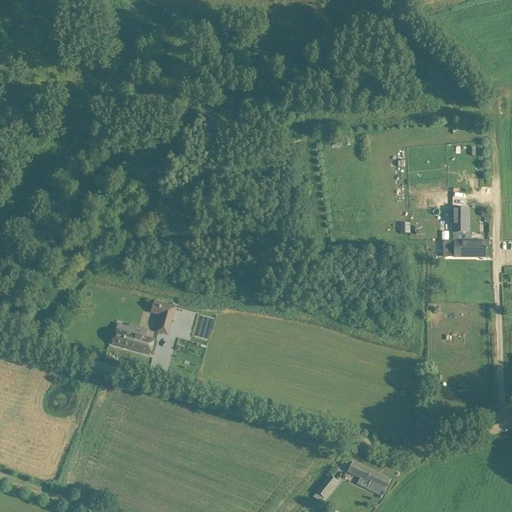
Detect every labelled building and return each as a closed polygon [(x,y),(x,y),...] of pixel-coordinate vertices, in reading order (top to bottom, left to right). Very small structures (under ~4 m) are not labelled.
[(511,139),(511,120),(500,120),(499,138),(511,139)] [(343,136),(335,138),(336,145),(344,144),(343,136)] [(511,155),(503,155),(502,179),(511,179),(511,155)] [(434,195),(426,195),(426,218),(435,218),(434,195)] [(455,241),(445,241),(445,257),(488,257),(488,241),(465,241),(465,233),(472,233),(472,209),(455,209),(455,233),(455,241)] [(154,301),(154,302),(162,304),(161,307),(160,307),(159,309),(160,310),(159,315),(162,315),(161,320),(171,323),(176,307),(154,301)] [(118,324),(112,344),(150,355),(154,339),(127,332),(129,327),(118,324)] [(385,490),(385,489),(390,480),(353,462),(349,471),(348,472),(361,478),(370,483),(367,489),(381,496),(384,490),(385,490)] [(321,503),(337,482),(330,476),(313,497),(321,503)]
